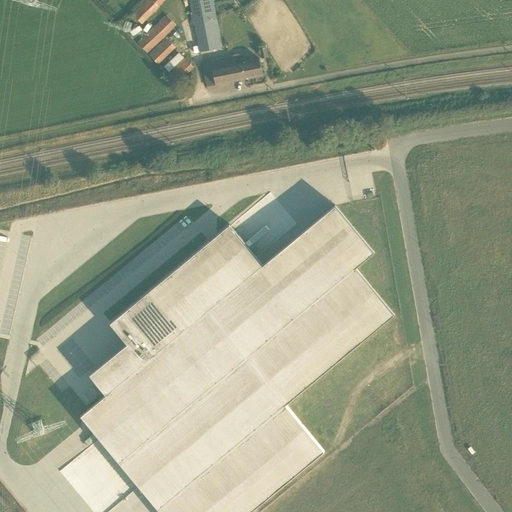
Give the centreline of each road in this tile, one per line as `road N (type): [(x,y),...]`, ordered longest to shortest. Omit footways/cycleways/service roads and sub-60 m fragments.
road 1 (unknown): [(395,155),(278,161),(58,217),(27,256),(3,362),(2,440),(16,483),(43,511)]
road 2 (unclassified): [(511,125),(407,140),(395,155),(443,433),(449,454),(494,511)]
road 3 (unclassified): [(187,103),(511,48)]
